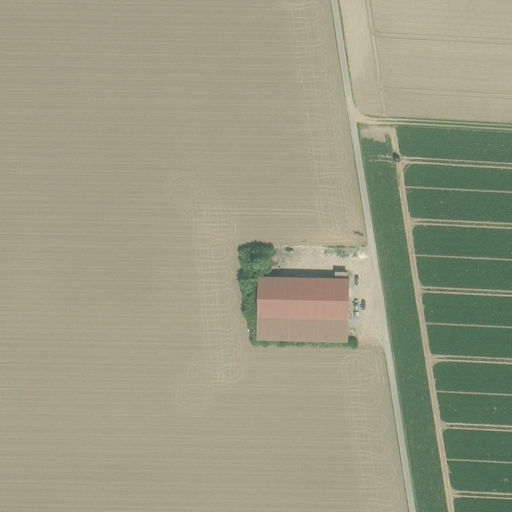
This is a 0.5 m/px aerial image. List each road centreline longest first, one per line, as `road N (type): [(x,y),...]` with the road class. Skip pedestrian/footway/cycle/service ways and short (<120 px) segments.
road 1 (unclassified): [(336,0),(413,511)]
road 2 (track): [(353,119),(511,128)]
